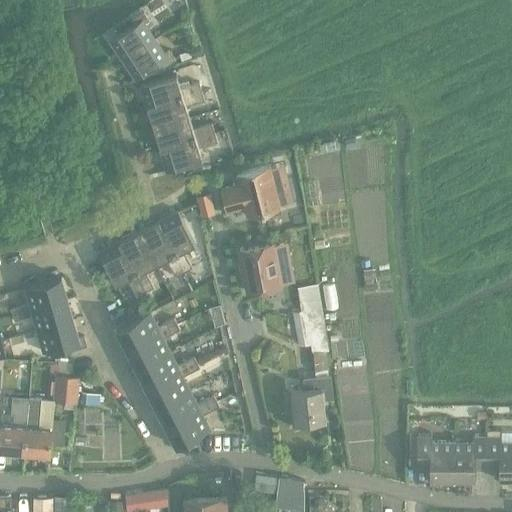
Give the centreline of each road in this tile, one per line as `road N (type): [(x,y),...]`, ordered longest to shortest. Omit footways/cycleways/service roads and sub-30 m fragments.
road 1 (residential): [(511,506),(462,504),(268,463)]
road 2 (residential): [(268,463),(216,224)]
road 3 (residential): [(68,256),(156,212),(112,79)]
road 4 (residential): [(176,467),(112,361),(68,256)]
road 5 (residential): [(176,467),(135,482),(0,485)]
